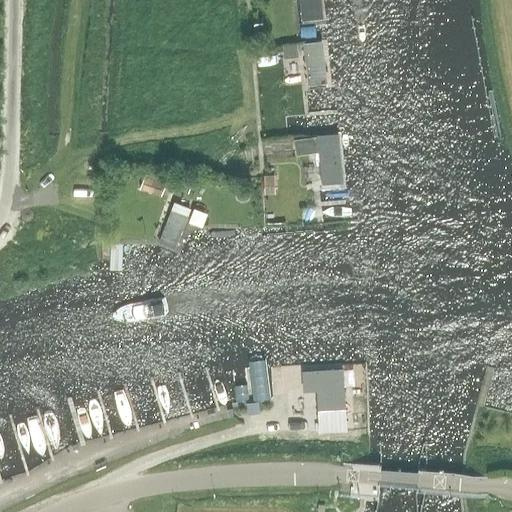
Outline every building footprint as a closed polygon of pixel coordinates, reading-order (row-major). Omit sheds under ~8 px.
[(300,0),(302,26),(324,24),(321,0),(300,0)] [(304,46),(309,90),(329,88),(324,44),(304,46)] [(284,48),(285,58),(299,57),(298,47),(284,48)] [(324,191),(344,189),(340,137),(319,138),(324,191)] [(315,154),(313,140),(295,142),(297,156),(315,154)] [(161,196),(165,183),(145,175),(140,189),(161,196)] [(274,194),(273,178),(265,179),(266,194),(274,194)] [(188,194),(193,183),(185,180),(181,191),(188,194)] [(177,253),(193,211),(173,203),(157,246),(177,253)] [(303,390),(317,389),(319,431),(346,429),(344,387),(343,371),(302,373),(303,382),(303,390)] [(303,382),(303,381),(283,382),(284,394),(304,393),(303,390),(303,382)] [(258,406),(247,407),(248,415),(259,414),(258,406)]
